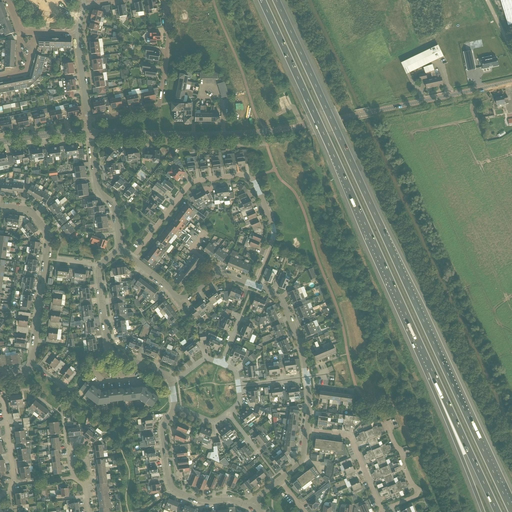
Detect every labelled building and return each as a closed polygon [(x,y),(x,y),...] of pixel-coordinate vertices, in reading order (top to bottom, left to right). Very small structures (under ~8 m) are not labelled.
[(152,10),(158,9),(157,6),(157,3),(156,3),(155,0),(148,1),(149,6),(145,7),(147,14),(152,13),(152,10)] [(511,24),(511,0),(500,0),(508,26),(511,24)] [(144,12),(142,2),(134,4),(135,8),(132,9),(133,17),(139,16),(138,13),(144,12)] [(115,10),(116,16),(117,19),(120,19),(120,17),(127,16),(125,5),(118,6),(118,9),(115,10)] [(92,12),(91,15),(101,18),(103,13),(108,12),(110,6),(102,7),(102,9),(96,8),(96,11),(94,10),(93,12),(92,12)] [(99,26),(101,18),(91,15),(90,19),(92,19),(91,21),(94,22),(94,25),(99,26)] [(2,26),(9,23),(9,22),(9,21),(8,18),(0,20),(0,23),(1,23),(2,26)] [(0,31),(0,32),(12,28),(10,24),(9,23),(2,26),(3,28),(0,30),(0,31)] [(103,27),(99,26),(94,25),(91,24),(89,29),(91,30),(90,33),(97,34),(98,31),(101,32),(103,27)] [(6,36),(14,33),(12,28),(0,32),(1,34),(5,34),(6,36)] [(150,44),(156,44),(156,40),(160,40),(160,41),(160,39),(161,39),(161,36),(160,36),(160,34),(156,34),(156,30),(150,31),(150,37),(148,37),(147,38),(147,43),(148,44),(150,44)] [(99,42),(99,40),(93,40),(93,43),(90,44),(90,45),(89,46),(89,49),(100,48),(101,48),(100,42),(99,42)] [(443,57),(438,45),(401,63),(406,74),(443,57)] [(158,62),(159,53),(153,52),(154,48),(146,47),(145,54),(150,55),(149,60),(158,62)] [(95,54),(95,57),(101,56),(100,48),(89,49),(90,53),(91,53),(91,55),(95,54)] [(471,51),(463,52),(468,71),(475,69),(471,51)] [(35,59),(35,61),(44,63),(45,60),(49,60),(49,58),(45,57),(36,55),(35,59)] [(101,56),(95,57),(95,60),(92,60),(92,62),(91,62),(92,66),(102,65),(107,64),(106,59),(106,56),(101,56)] [(487,60),(481,61),(483,69),(498,66),(496,57),(492,59),(491,56),(486,57),(487,60)] [(34,63),(33,67),(46,70),(46,69),(43,67),(44,63),(35,61),(34,63)] [(64,67),(64,70),(75,68),(74,65),(73,65),(73,63),(70,63),(69,61),(61,62),(61,66),(64,67)] [(156,78),(157,70),(150,69),(151,65),(143,63),(142,70),(146,71),(145,76),(156,78)] [(97,74),(103,73),(107,73),(107,69),(103,70),(102,65),(92,66),(92,70),(93,70),(94,71),(97,71),(97,74)] [(423,68),(425,74),(426,74),(430,72),(432,79),(432,80),(434,79),(435,87),(443,85),(441,78),(440,78),(439,74),(436,75),(432,65),(423,68)] [(75,72),(75,68),(64,70),(66,78),(71,77),(71,75),(74,74),(74,72),(75,72)] [(31,75),(30,77),(37,85),(38,84),(37,81),(40,78),(41,75),(32,73),(31,75)] [(93,79),(94,83),(104,82),(103,73),(97,74),(97,77),(94,77),(95,79),(93,79)] [(187,85),(194,86),(195,83),(187,82),(188,79),(190,79),(192,73),(184,73),(185,73),(184,75),(180,74),(179,79),(180,79),(179,83),(187,85)] [(425,74),(418,75),(420,81),(424,79),(426,89),(435,87),(434,79),(432,80),(432,79),(427,80),(426,74),(425,74)] [(27,79),(25,79),(27,88),(29,88),(33,85),(36,86),(37,85),(30,77),(27,78),(27,79)] [(61,79),(63,87),(77,85),(76,82),(75,82),(75,80),(72,80),(71,77),(66,78),(61,79)] [(19,80),(22,93),(23,93),(24,89),(27,88),(25,79),(23,79),(19,80)] [(15,81),(13,81),(15,91),(18,90),(20,93),(22,93),(19,80),(15,81)] [(15,91),(13,81),(11,82),(11,81),(7,82),(10,96),(11,95),(15,94),(15,91)] [(99,88),(99,91),(105,90),(109,90),(108,81),(104,82),(94,83),(94,87),(96,86),(96,88),(99,88)] [(3,84),(1,84),(3,93),(6,92),(8,96),(10,96),(7,82),(3,83),(3,84)] [(177,91),(193,94),(193,91),(186,90),(187,85),(179,83),(177,91)] [(77,89),(77,85),(63,87),(64,96),(68,95),(74,94),(73,91),(76,91),(76,89),(77,89)] [(157,95),(157,88),(153,89),(151,92),(149,92),(150,101),(156,100),(155,96),(157,95)] [(132,96),(134,104),(139,103),(139,100),(142,100),(140,94),(140,91),(139,89),(131,91),(131,92),(132,96)] [(193,94),(177,91),(176,99),(176,103),(183,102),(184,95),(192,97),(193,94)] [(150,101),(149,92),(140,94),(142,100),(144,99),(145,102),(150,101)] [(124,97),(125,103),(128,102),(128,106),(134,104),(132,96),(129,96),(128,93),(123,94),(124,97)] [(125,103),(124,97),(121,98),(120,95),(115,96),(115,99),(117,108),(123,107),(122,104),(125,103)] [(509,104),(507,97),(507,96),(503,97),(495,98),(496,105),(504,104),(505,104),(509,104)] [(106,98),(108,106),(111,106),(112,109),(117,108),(115,99),(110,100),(109,97),(106,98)] [(104,111),(106,110),(105,107),(108,106),(106,98),(98,100),(99,102),(101,112),(104,112),(104,111)] [(99,102),(93,103),(93,104),(91,104),(93,114),(101,112),(99,102)] [(75,118),(72,108),(70,109),(69,104),(63,105),(64,109),(65,115),(68,115),(69,118),(71,117),(71,119),(75,118)] [(184,124),(191,125),(192,111),(192,104),(188,104),(188,105),(172,105),(172,112),(174,112),(174,122),(184,122),(184,124)] [(195,122),(203,122),(203,106),(200,106),(200,114),(195,114),(195,122)] [(203,122),(211,122),(211,114),(206,114),(206,106),(203,106),(203,122)] [(211,114),(211,122),(215,122),(215,123),(220,123),(220,118),(219,118),(219,114),(214,114),(214,106),(211,106),(211,114)] [(82,116),(80,107),(72,108),(75,118),(82,116)] [(31,116),(30,112),(29,109),(26,110),(27,113),(22,114),(24,127),(30,126),(29,123),(32,122),(31,116)] [(47,109),(38,111),(39,115),(41,124),(46,122),(46,119),(49,119),(48,113),(47,109)] [(65,115),(64,109),(56,111),(58,120),(63,119),(62,116),(65,115)] [(58,120),(56,111),(48,113),(49,119),(52,118),(52,121),(58,120)] [(14,120),(15,125),(18,125),(19,128),(24,127),(22,114),(13,116),(14,120)] [(41,124),(39,115),(31,116),(32,122),(35,121),(36,125),(41,124)] [(13,126),(15,125),(14,120),(13,116),(5,118),(6,122),(8,130),(13,129),(13,126)] [(72,155),(71,145),(69,146),(69,147),(66,148),(66,152),(63,152),(64,158),(69,157),(69,155),(72,155)] [(74,145),(71,145),(72,155),(73,155),(73,159),(77,158),(76,156),(78,156),(78,158),(79,159),(84,159),(83,149),(78,150),(77,146),(74,146),(74,145)] [(57,147),(54,148),(55,157),(59,157),(59,159),(64,158),(63,152),(61,152),(60,148),(57,149),(57,147)] [(35,158),(38,158),(37,148),(34,148),(34,150),(31,150),(32,154),(29,155),(30,161),(35,160),(35,158)] [(37,148),(38,158),(38,161),(44,160),(44,162),(47,161),(46,154),(45,149),(43,150),(43,149),(40,149),(39,148),(37,148)] [(55,157),(54,148),(52,148),(52,149),(49,150),(46,151),(46,149),(45,149),(46,154),(47,161),(48,164),(53,163),(52,158),(55,157)] [(29,163),(29,161),(28,154),(24,155),(23,150),(18,151),(20,160),(23,159),(24,164),(29,163)] [(130,162),(133,160),(140,159),(139,153),(134,154),(134,150),(127,151),(128,156),(125,157),(126,161),(127,162),(128,162),(129,162),(130,162)] [(238,167),(245,166),(244,158),(247,158),(246,150),(242,150),(242,153),(240,153),(241,158),(237,158),(238,167)] [(10,158),(12,164),(17,163),(16,161),(20,160),(18,151),(12,152),(13,157),(10,158)] [(114,151),(107,152),(107,153),(106,153),(106,152),(104,153),(105,163),(115,161),(115,158),(117,156),(115,154),(114,154),(114,151)] [(145,159),(159,159),(159,151),(151,151),(151,152),(145,152),(145,159)] [(212,161),(214,170),(221,170),(220,162),(223,161),(221,152),(218,153),(219,156),(215,156),(216,161),(212,161)] [(9,165),(9,164),(12,164),(10,158),(7,158),(6,153),(1,154),(3,163),(3,166),(9,165)] [(225,160),(226,169),(233,168),(232,160),(235,160),(234,154),(228,155),(228,159),(225,160)] [(200,163),(201,172),(208,171),(208,168),(211,167),(209,155),(206,155),(206,157),(203,158),(203,163),(200,163)] [(187,163),(189,172),(196,171),(194,163),(197,162),(197,157),(190,158),(191,162),(187,163)] [(171,176),(177,181),(180,178),(185,173),(180,169),(183,166),(178,159),(173,161),(176,167),(174,170),(171,168),(167,172),(168,173),(166,176),(169,179),(171,176)] [(111,179),(114,179),(115,177),(114,175),(116,174),(115,171),(120,170),(119,163),(112,164),(113,168),(106,169),(107,176),(109,175),(109,178),(111,179)] [(75,173),(85,172),(85,166),(78,167),(78,164),(71,165),(72,170),(75,170),(75,173)] [(80,179),(86,178),(85,172),(75,173),(76,177),(73,177),(74,182),(80,181),(80,179)] [(121,187),(124,189),(129,183),(124,180),(122,182),(120,180),(117,183),(117,182),(113,187),(118,191),(120,188),(121,187)] [(78,191),(88,190),(87,184),(80,185),(80,182),(74,183),(73,185),(73,187),(74,188),(77,188),(78,191)] [(155,186),(165,194),(168,190),(171,192),(174,187),(167,182),(164,187),(158,182),(155,186)] [(32,185),(27,193),(28,193),(32,195),(31,196),(32,196),(38,185),(36,184),(35,187),(32,185)] [(38,185),(32,196),(36,198),(37,198),(41,191),(38,189),(40,186),(38,185)] [(63,188),(62,185),(56,185),(62,193),(64,193),(64,188),(63,188)] [(132,186),(131,188),(130,188),(128,187),(126,190),(127,191),(124,196),(128,199),(131,196),(131,197),(132,196),(135,198),(140,190),(142,188),(137,185),(135,188),(132,186)] [(154,199),(161,204),(165,199),(162,197),(165,194),(155,186),(152,190),(158,194),(154,199)] [(227,200),(234,199),(233,192),(229,193),(228,187),(225,187),(225,188),(222,188),(224,200),(227,200)] [(219,188),(216,188),(217,194),(213,195),(214,201),(219,201),(220,203),(221,203),(222,203),(224,203),(224,202),(224,200),(222,188),(219,189),(219,188)] [(41,191),(37,198),(37,199),(41,201),(47,191),(45,189),(44,192),(41,191)] [(82,196),(89,196),(88,190),(78,191),(78,195),(75,196),(76,200),(82,199),(82,196)] [(207,195),(204,190),(198,193),(204,203),(206,207),(211,208),(212,203),(208,202),(207,201),(209,200),(210,202),(213,200),(209,194),(207,195)] [(45,204),(46,204),(51,196),(48,194),(49,192),(47,191),(41,201),(42,201),(45,203),(45,204)] [(204,203),(198,193),(193,196),(196,201),(193,203),(197,209),(202,206),(201,204),(204,203)] [(88,208),(94,207),(98,207),(98,201),(91,202),(90,199),(81,200),(82,205),(84,205),(84,208),(88,208)] [(252,204),(250,199),(242,202),(244,207),(239,209),(241,213),(252,208),(251,205),(250,206),(250,205),(252,204)] [(147,208),(144,213),(149,217),(151,214),(153,216),(156,212),(154,210),(157,206),(149,200),(149,201),(147,203),(149,204),(146,207),(147,208)] [(52,212),(62,205),(60,203),(58,205),(56,202),(49,208),(49,209),(49,208),(52,212)] [(52,213),(55,216),(56,217),(61,213),(63,211),(61,209),(63,207),(62,205),(52,212),(52,213)] [(98,213),(105,212),(104,206),(98,207),(94,207),(88,208),(88,209),(88,210),(89,210),(89,211),(90,211),(90,212),(91,212),(91,211),(92,216),(93,216),(98,215),(98,213)] [(182,210),(189,216),(193,218),(198,212),(191,206),(189,208),(185,206),(182,210)] [(241,213),(243,217),(247,216),(249,220),(257,217),(255,212),(253,213),(253,212),(254,211),(252,208),(241,213)] [(179,214),(186,220),(189,216),(182,210),(179,214)] [(63,215),(61,213),(56,217),(55,216),(54,218),(57,222),(67,215),(65,213),(63,215)] [(189,222),(186,220),(179,214),(176,219),(179,221),(177,224),(185,230),(187,227),(186,226),(189,222)] [(12,224),(14,216),(8,215),(7,220),(4,219),(3,226),(6,226),(6,228),(12,228),(12,224)] [(60,226),(60,227),(68,221),(65,218),(68,216),(67,215),(57,222),(60,226)] [(107,222),(107,217),(100,218),(99,215),(98,215),(93,216),(92,216),(90,216),(91,220),(94,219),(94,220),(97,220),(97,224),(107,222)] [(14,216),(12,224),(12,228),(17,229),(18,228),(19,228),(23,222),(19,221),(19,216),(14,216)] [(249,220),(245,222),(246,226),(251,224),(253,229),(261,226),(259,221),(257,221),(257,220),(256,217),(257,217),(249,220)] [(21,229),(23,228),(27,232),(33,227),(30,222),(26,225),(23,222),(19,228),(21,229)] [(65,232),(74,225),(73,223),(71,225),(68,222),(61,228),(62,228),(65,232),(64,232),(65,232)] [(101,229),(108,228),(107,222),(97,224),(98,227),(95,228),(96,233),(102,232),(101,229)] [(171,225),(168,229),(175,234),(178,237),(179,237),(181,234),(181,233),(181,232),(183,230),(174,223),(172,226),(171,225)] [(74,225),(65,232),(68,236),(68,237),(75,231),(73,228),(76,226),(74,225)] [(252,239),(260,243),(262,238),(260,237),(261,236),(263,233),(260,226),(261,226),(253,229),(254,233),(252,239)] [(28,238),(28,240),(36,238),(33,235),(37,232),(33,227),(27,232),(25,234),(28,238)] [(172,239),(175,234),(168,229),(164,233),(172,239)] [(161,237),(168,243),(172,239),(164,233),(161,237)] [(188,233),(183,240),(186,243),(191,236),(188,233)] [(104,249),(107,242),(100,239),(92,236),(90,243),(93,244),(92,246),(97,248),(98,246),(104,249)] [(161,244),(159,247),(166,252),(171,245),(168,243),(161,237),(158,242),(161,244)] [(31,242),(30,248),(39,249),(40,243),(35,242),(36,238),(28,240),(29,242),(31,242)] [(256,247),(258,248),(260,243),(252,239),(250,244),(246,242),(244,247),(255,251),(256,248),(256,247)] [(204,250),(208,254),(216,244),(214,243),(212,245),(209,243),(204,250)] [(216,244),(208,254),(212,257),(213,256),(219,249),(219,248),(218,250),(215,248),(217,245),(216,244)] [(154,247),(151,251),(161,259),(164,254),(166,252),(159,247),(157,249),(154,247)] [(27,253),(27,256),(33,257),(34,254),(39,255),(39,249),(30,248),(30,253),(27,253)] [(213,256),(218,259),(225,249),(223,248),(221,251),(219,249),(213,256)] [(227,251),(227,250),(225,249),(218,259),(222,262),(225,264),(229,256),(228,255),(225,253),(227,251)] [(151,251),(148,255),(158,263),(161,259),(151,251)] [(227,266),(232,268),(237,256),(235,255),(232,254),(231,254),(230,253),(229,256),(225,264),(227,266)] [(158,263),(148,255),(144,259),(148,262),(146,264),(153,269),(158,263)] [(201,260),(194,255),(192,258),(189,256),(188,257),(198,265),(201,260)] [(28,263),(28,266),(37,267),(38,261),(33,260),(33,257),(27,256),(26,260),(27,260),(26,262),(28,263)] [(239,257),(237,256),(232,268),(237,270),(241,261),(238,260),(239,257)] [(187,264),(194,269),(198,265),(188,257),(186,259),(189,261),(187,264)] [(237,270),(242,272),(247,260),(245,260),(244,263),(241,261),(237,270)] [(248,264),(249,261),(247,260),(242,272),(247,274),(251,266),(248,264)] [(181,266),(191,273),(194,269),(187,264),(185,266),(182,264),(181,266)] [(25,271),(25,274),(31,275),(31,272),(36,273),(37,267),(28,266),(27,271),(25,271)] [(110,277),(121,275),(119,266),(116,267),(116,269),(113,269),(114,271),(111,271),(110,272),(110,277)] [(128,276),(131,272),(126,268),(126,267),(125,268),(125,267),(123,268),(123,266),(119,266),(121,275),(123,275),(125,276),(126,275),(127,275),(128,276)] [(191,273),(181,266),(180,268),(182,270),(180,272),(188,278),(191,273)] [(54,277),(62,278),(63,269),(61,269),(62,268),(59,267),(58,268),(55,268),(54,277)] [(71,276),(72,270),(69,270),(70,269),(67,268),(66,269),(63,269),(62,278),(71,279),(71,276)] [(74,280),(79,280),(80,271),(78,271),(78,270),(75,269),(75,271),(72,270),(71,276),(71,279),(71,282),(74,282),(74,280)] [(265,281),(271,284),(275,275),(271,273),(272,271),(266,269),(263,276),(264,275),(267,277),(265,281)] [(83,272),(80,271),(79,280),(85,281),(85,278),(88,278),(89,272),(86,272),(86,271),(83,270),(83,272)] [(184,282),(188,278),(180,272),(178,275),(176,273),(174,275),(184,282)] [(288,286),(290,281),(290,279),(290,277),(286,276),(286,275),(280,273),(277,282),(277,281),(281,282),(279,287),(285,289),(286,286),(288,286)] [(30,278),(31,275),(25,274),(24,277),(22,278),(22,283),(35,285),(35,279),(30,278)] [(181,286),(184,282),(174,275),(173,276),(176,278),(174,281),(181,286)] [(136,292),(138,289),(138,290),(140,287),(144,282),(140,279),(139,280),(135,278),(133,280),(132,281),(132,282),(135,285),(133,288),(133,290),(136,292)] [(112,286),(112,292),(124,291),(124,287),(123,287),(123,282),(122,282),(119,282),(115,283),(115,286),(112,286)] [(140,287),(144,291),(149,284),(146,282),(146,283),(144,282),(140,287)] [(35,285),(22,283),(21,283),(21,288),(23,289),(22,292),(29,293),(30,293),(30,290),(34,290),(35,285)] [(152,287),(149,284),(144,291),(142,294),(147,297),(149,294),(153,289),(152,288),(152,287)] [(290,298),(302,293),(300,288),(301,288),(299,284),(291,288),(292,291),(288,293),(290,298)] [(76,296),(80,295),(89,294),(89,291),(90,291),(90,288),(89,288),(88,285),(82,286),(82,287),(75,288),(76,296)] [(228,292),(224,292),(225,301),(227,301),(228,301),(229,300),(233,301),(237,290),(232,288),(230,293),(228,292)] [(157,292),(153,289),(149,294),(147,297),(144,300),(146,302),(148,300),(153,304),(160,298),(157,295),(156,294),(157,292)] [(54,296),(53,299),(62,300),(63,295),(65,295),(65,292),(53,290),(52,295),(54,296)] [(237,290),(233,301),(233,299),(238,301),(236,305),(239,306),(242,300),(239,299),(242,292),(237,290)] [(125,296),(124,291),(112,292),(113,298),(118,297),(119,301),(125,300),(124,297),(125,296)] [(215,291),(211,294),(216,302),(221,299),(223,302),(225,301),(224,292),(220,292),(222,294),(221,295),(219,296),(215,291)] [(22,292),(22,295),(24,296),(24,301),(21,301),(23,301),(32,302),(33,297),(28,296),(29,293),(22,292)] [(305,298),(302,293),(290,298),(292,304),(297,302),(298,305),(309,300),(306,301),(305,298)] [(90,296),(89,294),(80,295),(81,300),(80,300),(80,304),(79,304),(85,303),(91,302),(90,299),(91,299),(91,296),(90,296)] [(211,303),(208,304),(212,310),(215,308),(212,305),(216,302),(211,294),(206,297),(211,303)] [(254,311),(256,311),(260,300),(255,298),(252,306),(255,307),(254,311)] [(51,302),(50,307),(63,309),(63,306),(61,305),(62,300),(53,299),(53,302),(51,302)] [(114,304),(115,310),(124,309),(123,305),(126,305),(125,303),(125,300),(119,301),(119,304),(114,304)] [(262,310),(264,307),(265,306),(266,304),(265,303),(265,302),(260,300),(256,311),(258,312),(259,309),(262,310)] [(294,309),(297,315),(309,309),(307,304),(310,303),(309,300),(298,305),(299,307),(294,309)] [(32,308),(32,302),(23,301),(21,301),(20,301),(19,306),(20,307),(20,310),(27,311),(28,308),(32,308)] [(163,310),(168,305),(165,301),(160,305),(157,302),(150,308),(153,311),(158,308),(161,311),(163,310)] [(202,301),(198,304),(205,314),(204,312),(208,308),(210,312),(212,310),(208,304),(206,306),(202,301)] [(82,307),(83,312),(92,311),(91,308),(93,308),(92,305),(91,305),(91,302),(85,303),(79,304),(79,305),(79,307),(82,307)] [(202,318),(201,317),(205,314),(198,304),(193,307),(195,309),(190,312),(192,314),(190,315),(193,319),(197,317),(199,320),(202,318)] [(163,310),(166,314),(173,309),(170,306),(169,307),(168,305),(163,310)] [(52,313),(51,316),(60,317),(61,312),(62,313),(63,309),(50,307),(50,313),(52,313)] [(121,315),(121,318),(129,317),(133,317),(133,313),(128,313),(127,309),(124,309),(115,310),(116,316),(121,315)] [(170,319),(175,314),(174,313),(175,312),(173,309),(166,314),(164,316),(167,320),(170,319)] [(259,322),(262,321),(265,319),(276,315),(274,309),(266,313),(267,316),(262,318),(261,319),(261,318),(259,322)] [(312,315),(309,309),(297,315),(299,320),(304,318),(305,321),(313,318),(311,315),(312,315)] [(81,321),(93,319),(93,316),(94,316),(93,313),(92,313),(92,311),(83,312),(84,317),(81,318),(81,321)] [(30,319),(31,314),(19,312),(18,316),(20,316),(19,321),(28,322),(28,319),(30,319)] [(174,322),(178,319),(175,314),(170,319),(167,320),(171,325),(170,325),(172,327),(176,324),(174,322)] [(278,320),(276,315),(265,319),(262,321),(263,322),(265,321),(269,320),(270,323),(278,320)] [(59,323),(60,317),(51,316),(51,320),(49,319),(48,325),(61,326),(61,323),(59,323)] [(116,322),(117,328),(126,327),(125,321),(128,321),(130,320),(129,317),(121,318),(121,321),(116,322)] [(220,318),(219,322),(230,326),(232,321),(224,318),(222,317),(220,318)] [(94,322),(94,319),(93,319),(81,321),(75,322),(75,326),(81,325),(81,329),(85,329),(94,328),(94,325),(95,325),(94,322)] [(314,323),(312,322),(311,319),(305,322),(306,325),(302,327),(304,332),(315,327),(314,323)] [(19,321),(19,326),(17,326),(16,329),(29,331),(29,326),(28,326),(28,322),(19,321)] [(228,331),(230,326),(219,322),(216,329),(218,330),(224,332),(225,330),(228,331)] [(243,325),(241,330),(252,335),(251,334),(254,328),(252,327),(253,325),(246,322),(245,326),(243,325)] [(271,334),(282,330),(280,324),(272,328),(273,331),(270,332),(271,334)] [(49,330),(49,334),(58,335),(58,330),(60,330),(61,326),(48,325),(48,330),(49,330)] [(124,340),(130,335),(133,333),(130,330),(127,330),(126,327),(117,328),(118,334),(123,333),(124,340)] [(315,327),(304,332),(306,337),(311,335),(312,338),(318,336),(319,335),(315,327)] [(89,337),(95,336),(95,333),(96,333),(95,330),(94,330),(94,328),(85,329),(86,337),(89,337)] [(29,331),(16,329),(16,333),(18,333),(17,338),(26,340),(26,336),(28,336),(29,331)] [(243,336),(241,339),(249,342),(252,335),(241,330),(239,335),(243,336)] [(275,341),(279,340),(278,337),(284,335),(282,330),(271,334),(272,336),(275,335),(276,338),(274,339),(275,341)] [(207,347),(212,349),(217,337),(209,333),(207,338),(208,343),(208,344),(207,347)] [(57,340),(58,335),(49,334),(48,337),(47,337),(46,342),(58,344),(59,340),(57,340)] [(133,336),(133,337),(130,335),(124,340),(130,342),(128,347),(134,349),(137,341),(138,338),(133,336)] [(87,346),(96,344),(96,342),(97,342),(97,339),(95,339),(95,336),(89,337),(86,337),(83,338),(83,341),(86,341),(87,346)] [(222,339),(218,337),(217,337),(212,349),(217,351),(219,346),(222,348),(225,342),(222,341),(222,339)] [(25,343),(26,340),(17,338),(16,343),(15,343),(14,347),(26,348),(27,343),(25,343)] [(193,341),(191,342),(188,342),(187,343),(195,353),(200,350),(197,346),(200,344),(196,338),(193,341)] [(141,347),(144,348),(148,339),(147,340),(144,339),(143,341),(142,343),(137,341),(134,349),(139,352),(141,347)] [(145,354),(150,356),(154,348),(155,344),(150,342),(151,340),(148,339),(144,348),(147,349),(145,354)] [(279,342),(279,340),(275,341),(274,342),(277,349),(288,345),(286,339),(279,342)] [(320,351),(319,347),(317,342),(314,343),(321,360),(326,358),(323,349),(320,351)] [(195,353),(187,343),(183,346),(184,348),(182,350),(186,355),(188,353),(191,357),(195,353)] [(316,362),(321,360),(314,343),(315,345),(313,346),(314,349),(316,352),(313,354),(316,362)] [(329,343),(327,344),(331,355),(337,353),(333,345),(330,346),(329,343)] [(84,352),(84,355),(97,353),(97,350),(98,350),(98,347),(97,347),(96,344),(87,346),(87,351),(84,352)] [(154,348),(150,356),(156,358),(158,354),(160,355),(163,349),(160,348),(161,346),(155,344),(154,348)] [(326,358),(331,355),(327,344),(324,345),(326,348),(323,349),(326,358)] [(279,355),(283,354),(282,353),(291,350),(288,345),(277,349),(279,355)] [(237,359),(241,351),(236,349),(237,347),(234,346),(231,351),(234,353),(232,357),(237,359)] [(242,349),(241,351),(237,359),(243,362),(245,356),(246,357),(250,354),(249,351),(247,351),(246,349),(243,348),(242,349)] [(161,361),(167,363),(170,355),(172,351),(166,349),(166,350),(163,349),(160,355),(163,356),(161,361)] [(180,356),(177,355),(177,353),(172,351),(170,355),(167,363),(172,365),(174,361),(177,362),(180,356)] [(50,365),(55,358),(51,355),(52,354),(49,352),(42,361),(46,365),(47,363),(50,365)] [(16,366),(21,365),(20,353),(16,354),(16,355),(11,356),(12,365),(16,364),(16,366)] [(252,362),(257,358),(260,356),(258,354),(255,356),(250,360),(252,362)] [(2,355),(4,368),(9,367),(9,365),(12,365),(11,356),(6,357),(6,355),(2,355)] [(56,372),(63,362),(60,360),(59,362),(55,358),(50,365),(52,367),(51,369),(56,372)] [(295,361),(290,361),(291,370),(296,370),(296,366),(300,366),(299,359),(295,360),(295,361)] [(279,368),(282,368),(281,361),(281,362),(278,363),(278,365),(273,366),(275,375),(280,374),(279,368)] [(284,361),(281,361),(282,368),(285,368),(286,371),(291,370),(290,361),(284,362),(284,361)] [(64,376),(69,369),(65,366),(66,364),(63,362),(56,372),(60,375),(61,374),(64,376)] [(251,364),(251,366),(245,367),(246,373),(255,372),(254,369),(257,368),(257,366),(256,366),(256,363),(251,364)] [(266,369),(266,371),(266,372),(269,371),(269,375),(275,375),(273,366),(273,364),(267,364),(265,365),(266,369)] [(70,383),(77,373),(74,371),(73,372),(69,369),(64,376),(66,378),(65,380),(70,383)] [(252,378),(252,381),(258,380),(258,375),(256,374),(255,374),(255,372),(246,373),(247,378),(252,378)] [(80,390),(86,394),(92,386),(93,385),(87,381),(80,390)] [(98,391),(92,386),(86,394),(85,395),(98,405),(110,403),(110,402),(117,401),(115,390),(108,391),(108,392),(101,393),(100,393),(101,392),(98,389),(98,391)] [(123,389),(115,390),(117,401),(124,400),(124,402),(139,400),(145,404),(146,403),(152,395),(147,391),(147,390),(145,388),(144,389),(143,388),(133,389),(133,388),(129,388),(130,389),(123,390),(123,389)] [(249,392),(249,398),(263,396),(260,396),(259,388),(253,388),(254,391),(249,392)] [(269,394),(269,396),(270,402),(273,402),(274,398),(278,397),(276,388),(271,389),(272,393),(269,394)] [(287,401),(285,393),(285,391),(282,391),(282,388),(276,388),(278,397),(281,397),(282,400),(283,400),(286,400),(286,401),(287,401)] [(285,393),(287,401),(290,401),(289,397),(294,397),(293,388),(288,389),(288,392),(285,393)] [(293,388),(294,397),(295,401),(298,400),(300,399),(300,397),(304,397),(303,391),(300,391),(300,389),(299,389),(298,388),(293,388)] [(153,394),(152,395),(146,403),(152,407),(159,398),(153,394)] [(263,399),(263,396),(249,398),(250,403),(257,402),(257,404),(262,404),(261,399),(263,399)] [(40,405),(35,401),(30,408),(34,412),(40,405)] [(40,405),(34,412),(39,415),(44,408),(40,405)] [(287,414),(290,414),(299,415),(299,410),(297,409),(297,406),(289,407),(289,409),(290,409),(290,412),(287,412),(287,414)] [(44,419),(49,412),(44,408),(39,415),(44,419)] [(251,412),(249,409),(245,413),(252,422),(260,417),(260,416),(260,415),(259,415),(252,412),(251,412)] [(329,413),(327,413),(322,412),(321,417),(319,416),(318,422),(327,423),(329,413)] [(241,422),(245,427),(247,425),(248,425),(252,422),(245,413),(240,416),(243,420),(241,422)] [(345,430),(347,430),(349,416),(339,414),(338,419),(344,420),(343,425),(342,425),(345,426),(345,430)] [(141,420),(142,425),(153,424),(154,424),(154,421),(153,421),(153,418),(154,418),(153,415),(144,416),(145,419),(141,420)] [(365,421),(364,418),(349,416),(347,430),(349,431),(350,426),(353,427),(353,426),(352,426),(353,421),(358,422),(359,420),(365,421)] [(80,428),(79,425),(76,425),(76,422),(73,423),(75,438),(78,438),(77,436),(81,435),(83,435),(84,430),(85,427),(84,429),(80,428)] [(177,430),(183,432),(186,434),(189,435),(190,431),(192,426),(184,423),(185,424),(184,426),(179,424),(177,430)] [(370,423),(366,425),(370,434),(383,429),(382,426),(378,428),(377,425),(377,426),(372,428),(370,423)] [(153,424),(142,425),(141,425),(141,431),(143,431),(143,433),(151,432),(150,430),(153,429),(153,426),(154,426),(153,424)] [(356,438),(356,440),(370,434),(366,425),(362,426),(364,431),(359,434),(359,433),(358,433),(360,436),(356,438)] [(231,439),(235,436),(234,435),(237,433),(233,428),(230,430),(227,426),(223,429),(231,439)] [(93,434),(96,431),(91,427),(90,428),(85,427),(84,430),(83,435),(84,436),(87,438),(86,440),(88,441),(93,434)] [(15,432),(16,438),(25,437),(24,431),(27,431),(27,428),(24,428),(20,428),(21,432),(15,432)] [(197,440),(202,442),(207,430),(202,428),(200,433),(197,432),(195,437),(197,438),(197,440)] [(265,437),(268,435),(265,430),(263,432),(261,430),(259,428),(254,432),(257,436),(255,438),(258,442),(265,437)] [(223,429),(218,433),(223,438),(221,439),(225,444),(231,439),(223,429)] [(370,434),(374,443),(378,442),(376,437),(381,435),(380,432),(384,431),(383,429),(370,434)] [(211,439),(210,439),(212,432),(207,430),(202,442),(202,443),(207,445),(208,443),(210,444),(211,439)] [(95,445),(102,440),(101,438),(102,438),(100,435),(96,431),(93,434),(88,441),(89,443),(91,441),(94,444),(94,443),(95,445)] [(143,442),(156,440),(155,440),(154,438),(153,438),(153,435),(151,435),(151,432),(143,433),(143,436),(142,436),(142,437),(143,442)] [(183,432),(182,435),(177,433),(174,439),(184,443),(185,439),(188,440),(190,435),(189,435),(186,434),(183,432)] [(368,440),(370,445),(374,443),(370,434),(356,440),(357,442),(361,440),(363,443),(363,442),(368,440)] [(25,437),(16,438),(17,444),(22,443),(23,447),(29,446),(29,445),(31,445),(31,441),(26,440),(25,437)] [(268,441),(265,437),(258,442),(261,447),(268,441)] [(321,440),(316,439),(315,441),(312,441),(311,448),(320,449),(321,440)] [(94,452),(106,451),(105,445),(102,440),(95,445),(96,446),(95,446),(95,450),(94,450),(94,452)] [(154,446),(155,446),(155,442),(156,442),(156,440),(143,442),(144,444),(144,447),(145,448),(148,448),(148,449),(154,448),(154,446)] [(282,449),(290,453),(291,447),(293,447),(294,442),(285,441),(282,440),(282,443),(285,443),(284,450),(282,449)] [(343,443),(338,442),(337,442),(336,452),(335,451),(334,454),(337,455),(344,456),(345,445),(342,445),(343,443)] [(378,442),(374,443),(378,453),(391,447),(390,445),(386,447),(385,444),(380,447),(378,442)] [(232,449),(238,458),(248,450),(245,446),(242,448),(239,443),(232,449)] [(367,454),(363,456),(364,458),(378,453),(374,443),(370,445),(372,450),(367,452),(366,452),(367,454)] [(182,451),(177,451),(177,458),(183,457),(188,456),(187,452),(189,452),(188,447),(188,444),(180,445),(180,448),(182,448),(182,451)] [(18,450),(18,456),(28,455),(27,449),(29,449),(29,446),(23,447),(23,449),(18,450)] [(209,459),(219,463),(218,453),(217,447),(214,447),(213,447),(214,453),(211,454),(209,459)] [(392,449),(391,447),(378,453),(381,462),(386,460),(384,455),(388,453),(389,454),(388,451),(392,449)] [(282,449),(276,453),(283,463),(288,460),(285,456),(290,453),(282,449)] [(155,451),(147,452),(147,450),(144,451),(144,456),(141,456),(141,459),(146,458),(158,457),(158,456),(157,456),(157,454),(156,455),(155,451)] [(252,454),(248,450),(238,458),(241,462),(243,460),(247,465),(252,461),(249,456),(252,454)] [(279,466),(283,463),(276,453),(272,456),(272,457),(269,459),(274,465),(276,463),(279,466)] [(375,459),(377,464),(381,462),(378,453),(364,458),(365,460),(369,459),(370,461),(371,461),(370,461),(375,459)] [(25,461),(25,464),(31,463),(31,460),(28,461),(28,455),(18,456),(19,462),(25,461)] [(178,460),(179,467),(191,465),(192,464),(192,461),(190,461),(189,456),(188,456),(183,457),(183,460),(178,460)] [(148,466),(155,465),(154,462),(158,462),(157,459),(158,458),(158,457),(146,458),(146,460),(149,460),(149,463),(147,463),(148,466)] [(345,470),(353,467),(351,463),(353,462),(351,458),(339,463),(341,466),(343,465),(345,470)] [(386,460),(381,462),(385,471),(399,465),(398,463),(394,465),(393,462),(392,462),(392,463),(388,465),(386,460)] [(371,475),(372,477),(385,471),(381,462),(377,464),(379,468),(374,470),(375,473),(371,475)] [(20,468),(21,474),(30,472),(29,467),(32,466),(31,463),(25,464),(25,467),(20,468)] [(184,478),(184,479),(191,473),(195,470),(194,470),(193,468),(192,464),(191,465),(179,467),(179,473),(185,472),(185,477),(184,478)] [(157,467),(155,468),(155,465),(148,466),(148,469),(149,469),(149,472),(147,472),(147,474),(146,474),(146,475),(160,473),(159,473),(159,471),(158,471),(157,467)] [(400,468),(399,465),(385,471),(389,480),(393,479),(391,474),(396,472),(397,472),(396,470),(400,468)] [(256,473),(257,473),(262,480),(262,479),(266,476),(264,474),(267,472),(263,467),(258,471),(256,469),(255,470),(256,472),(256,473)] [(313,467),(309,470),(315,478),(314,478),(316,481),(317,479),(316,477),(319,474),(313,467)] [(347,475),(345,476),(346,479),(358,474),(356,470),(354,470),(353,467),(345,470),(347,475)] [(195,487),(197,482),(196,482),(198,478),(199,476),(201,474),(200,474),(200,473),(195,470),(191,473),(184,479),(185,479),(186,478),(191,480),(189,485),(195,487)] [(309,470),(305,473),(310,481),(314,478),(315,478),(309,470)] [(385,482),(389,480),(385,471),(372,477),(373,479),(377,477),(378,480),(378,479),(383,477),(385,482)] [(31,479),(30,472),(21,474),(21,480),(27,479),(27,482),(34,481),(34,478),(31,479)] [(214,489),(218,479),(219,476),(211,472),(210,475),(209,475),(209,476),(207,481),(210,482),(208,487),(214,489)] [(149,483),(157,482),(157,479),(160,478),(159,475),(160,475),(160,473),(146,475),(146,477),(151,477),(151,480),(148,480),(149,483)] [(224,488),(227,480),(228,478),(224,476),(225,475),(220,473),(219,476),(218,479),(220,480),(218,485),(224,488)] [(253,473),(251,475),(258,483),(259,482),(259,483),(262,480),(262,479),(262,480),(257,473),(254,475),(253,473)] [(305,473),(300,477),(306,484),(310,481),(305,473)] [(207,481),(209,476),(206,475),(205,476),(201,474),(199,476),(198,478),(196,482),(197,482),(199,483),(197,488),(203,491),(207,481)] [(230,474),(228,478),(227,480),(230,481),(228,486),(234,488),(238,479),(237,479),(234,477),(234,476),(230,474)] [(351,486),(359,483),(358,480),(360,478),(358,474),(346,479),(347,482),(349,481),(351,486)] [(258,483),(251,475),(249,476),(251,478),(248,480),(254,487),(257,485),(257,484),(258,483)] [(300,477),(296,480),(302,488),(306,484),(300,477)] [(249,491),(254,487),(248,480),(247,478),(245,479),(247,481),(241,486),(244,491),(248,488),(249,491)] [(393,479),(389,480),(393,490),(406,484),(405,482),(401,483),(400,481),(395,483),(393,479)] [(302,488),(296,480),(292,483),(294,486),(291,488),(297,495),(304,490),(302,488)] [(379,493),(380,495),(393,490),(389,480),(385,482),(387,487),(382,489),(382,488),(382,489),(383,491),(379,493)] [(154,491),(155,491),(155,492),(156,492),(157,492),(157,491),(161,491),(160,484),(158,485),(158,482),(157,482),(149,483),(148,483),(148,486),(147,486),(147,491),(149,491),(149,494),(155,493),(154,491)] [(107,483),(100,484),(96,484),(96,485),(97,485),(97,486),(97,487),(96,487),(97,487),(98,492),(109,490),(109,487),(107,487),(107,483)] [(353,495),(364,490),(363,486),(361,486),(359,483),(351,486),(353,491),(352,492),(353,495)] [(406,484),(393,490),(397,499),(401,497),(399,492),(404,490),(404,491),(404,490),(403,488),(407,486),(406,484)] [(16,500),(26,499),(25,493),(27,493),(27,489),(20,490),(21,493),(15,494),(16,500)] [(62,497),(69,496),(68,489),(61,489),(61,493),(57,494),(57,497),(62,497)] [(98,495),(99,499),(109,497),(108,492),(109,492),(109,490),(98,492),(98,495),(97,495),(98,495)] [(316,509),(316,507),(320,504),(321,503),(322,501),(320,498),(320,497),(319,495),(322,493),(319,490),(316,492),(316,493),(314,494),(309,498),(312,501),(308,504),(312,510),(313,510),(314,510),(316,509)] [(397,499),(393,490),(380,495),(381,497),(384,496),(386,498),(391,496),(393,501),(397,499)] [(309,498),(314,494),(312,492),(307,495),(307,496),(305,497),(301,500),(303,503),(305,501),(309,498)] [(99,499),(100,506),(111,505),(110,499),(109,499),(109,497),(99,499),(98,499),(99,499)] [(16,500),(17,506),(23,505),(23,508),(29,507),(29,504),(26,505),(26,499),(16,500)] [(168,511),(169,511),(171,509),(174,500),(172,499),(171,500),(169,499),(168,500),(165,499),(162,507),(165,508),(164,510),(168,511)] [(79,508),(78,503),(75,503),(75,500),(66,501),(67,510),(69,510),(79,508)] [(175,511),(178,511),(180,508),(182,505),(179,504),(179,503),(176,502),(177,501),(174,500),(171,509),(176,511),(175,511)] [(359,506),(360,511),(368,511),(368,510),(371,509),(368,501),(363,503),(363,505),(359,506)] [(330,511),(331,511),(335,511),(336,504),(329,503),(328,506),(324,505),(323,511),(322,511),(321,511),(330,511)]
